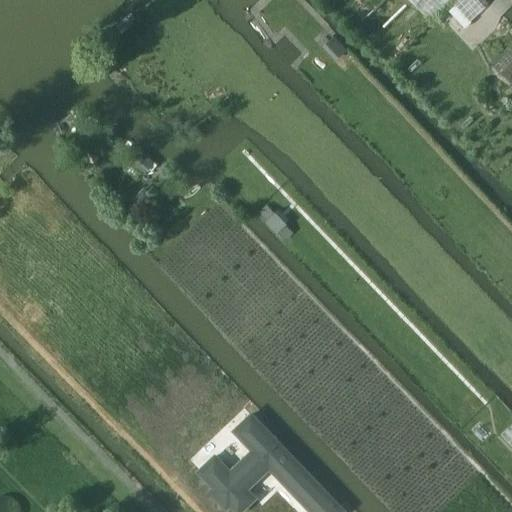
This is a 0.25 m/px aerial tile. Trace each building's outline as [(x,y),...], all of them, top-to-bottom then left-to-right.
[(416,0),(431,16),(449,0),(416,0)] [(143,174),(153,162),(140,150),(129,163),(143,174)] [(275,210),(267,203),(261,210),(268,218),(266,221),(277,231),(287,239),(294,230),(287,224),(291,219),(278,208),(275,210)] [(390,291),(376,304),(419,347),(432,335),(390,291)] [(246,488),(269,466),(313,511),(340,511),(343,510),(251,414),(235,430),(254,449),(230,472),(215,456),(200,470),(215,486),(211,490),(227,506),(230,503),(239,511),(254,497),(246,488)] [(511,439),(511,421),(503,429),(511,439)]
